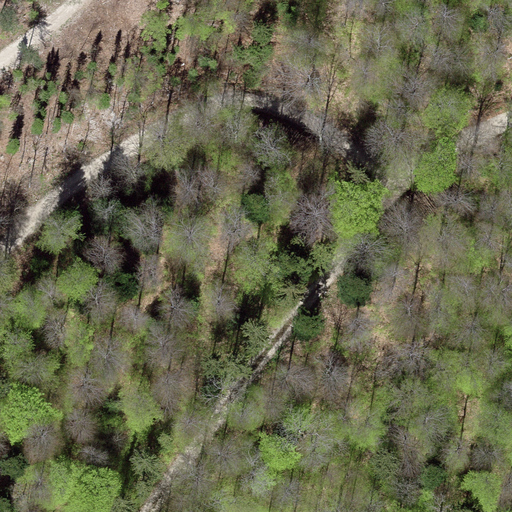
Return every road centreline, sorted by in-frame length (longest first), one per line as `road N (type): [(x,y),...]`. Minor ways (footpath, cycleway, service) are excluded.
road 1 (track): [(0,255),(86,174),(192,110),(233,100),(270,103),(337,136),(386,189)]
road 2 (track): [(386,189),(354,248),(272,341),(151,511)]
